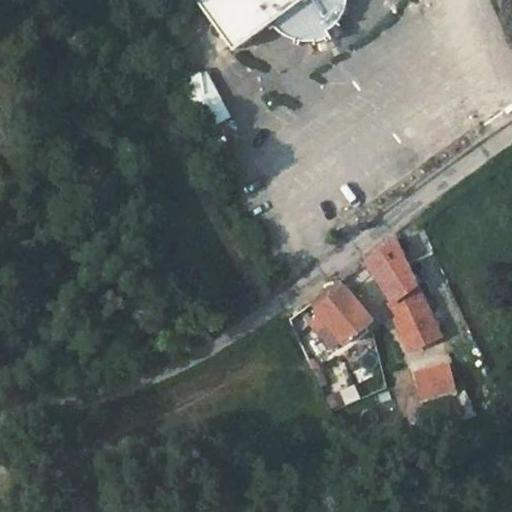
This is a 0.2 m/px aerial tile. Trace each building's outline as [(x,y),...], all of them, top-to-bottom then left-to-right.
[(196,0),(232,51),(270,23),(274,28),(283,35),(294,40),(300,41),(312,41),(329,36),(327,31),(332,27),(341,18),(344,13),(347,1),(347,0),(196,0)] [(201,72),(185,76),(187,93),(183,95),(203,130),(229,117),(213,88),(205,91),(201,72)] [(98,122),(107,117),(103,110),(95,115),(98,122)] [(144,160),(139,143),(110,152),(115,169),(144,160)] [(417,284),(397,240),(368,261),(394,302),(398,298),(417,284)] [(372,320),(341,281),(311,303),(319,312),(342,339),(345,343),(372,320)] [(428,309),(417,284),(398,298),(413,320),(428,309)] [(342,339),(319,312),(309,320),(332,348),(342,339)] [(452,377),(446,355),(410,365),(415,387),(421,385),(452,377)] [(477,416),(465,388),(455,390),(452,377),(421,385),(432,427),(477,416)] [(331,396),(334,407),(357,401),(355,390),(331,396)]
